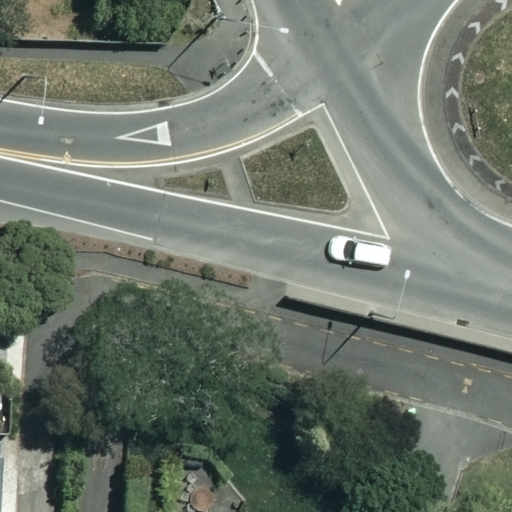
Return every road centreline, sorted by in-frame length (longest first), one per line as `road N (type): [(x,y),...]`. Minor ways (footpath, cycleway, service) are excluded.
road 1 (secondary): [(463,260),(375,263),(67,193),(0,165)]
road 2 (residential): [(92,298),(511,403)]
road 3 (secondary): [(0,141),(174,134),(364,66)]
road 4 (secondary): [(463,260),(417,225),(383,178),(365,124),(364,66)]
